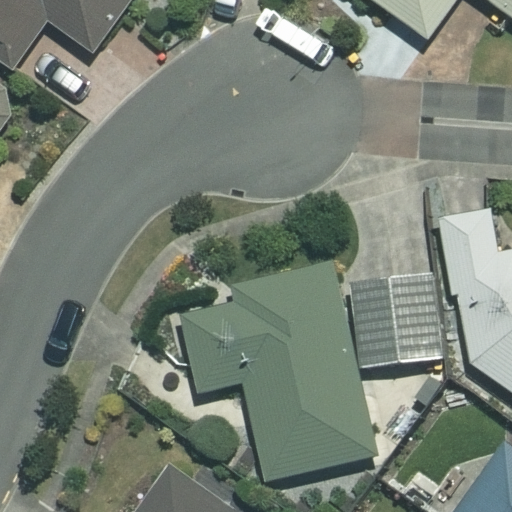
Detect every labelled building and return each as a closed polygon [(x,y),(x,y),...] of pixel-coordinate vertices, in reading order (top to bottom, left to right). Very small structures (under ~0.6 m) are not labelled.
[(152,0),(0,0),(0,52),(25,72),(64,22),(108,57),(152,0)] [(511,0),(370,0),(437,46),(468,0),(484,0),(511,19),(511,0)] [(0,149),(32,105),(0,82),(0,207),(26,172),(0,153),(0,149)] [(511,257),(509,258),(507,214),(454,215),(458,302),(475,301),(483,366),(511,385),(511,257)] [(371,374),(353,298),(347,267),(248,288),(252,309),(198,320),(214,397),(260,387),(281,487),(390,464),(371,374)] [(353,298),(371,374),(461,355),(445,279),(353,298)] [(511,511),(511,458),(473,511),(511,511)] [(240,511),(184,472),(156,511),(240,511)]
